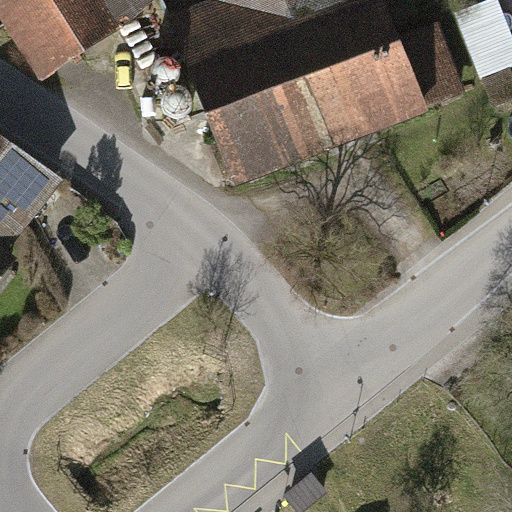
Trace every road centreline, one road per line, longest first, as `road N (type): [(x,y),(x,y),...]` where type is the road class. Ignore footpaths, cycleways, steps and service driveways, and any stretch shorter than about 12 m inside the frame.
road 1 (residential): [(198,229),(4,408),(0,424)]
road 2 (residential): [(0,92),(198,229)]
road 3 (residential): [(190,511),(364,374)]
road 4 (residential): [(198,229),(364,374)]
road 5 (residential): [(364,374),(511,253)]
